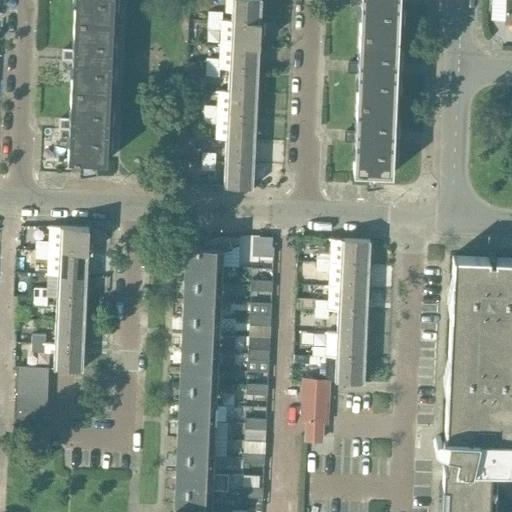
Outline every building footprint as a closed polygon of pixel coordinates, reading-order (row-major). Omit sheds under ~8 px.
[(112,23),(113,0),(74,0),(73,21),(112,23)] [(232,0),(232,22),(260,24),(261,0),(232,0)] [(399,35),(399,33),(400,0),(349,0),(350,2),(361,2),(360,33),(399,35)] [(208,21),(222,22),(222,12),(208,11),(208,21)] [(109,92),(112,33),(112,23),(73,21),(72,49),(63,49),(63,59),(72,59),(70,90),(109,92)] [(259,47),(259,33),(260,24),(232,22),(222,22),(208,21),(207,29),(221,30),(221,46),(259,47)] [(395,105),(397,72),(399,35),(360,33),(359,62),(347,62),(347,71),(358,72),(357,102),(395,105)] [(258,70),(259,47),(221,46),(220,59),(206,58),(205,68),(220,68),(220,69),(230,69),(258,70)] [(219,76),(220,69),(220,68),(205,68),(205,76),(219,76)] [(257,93),(258,70),(230,69),(229,91),(229,92),(257,93)] [(106,161),(109,92),(70,90),(69,118),(60,118),(60,128),(69,128),(67,160),(78,160),(79,172),(97,169),(95,161),(106,161)] [(204,105),(203,115),(218,115),(228,116),(256,117),(257,93),(229,92),(229,91),(219,91),(219,93),(218,106),(208,105),(204,105)] [(392,174),(392,165),(395,105),(357,102),(356,131),(344,131),(344,140),(355,141),(354,172),(364,173),(366,184),(383,181),(382,173),(392,174)] [(255,141),(256,117),(203,115),(203,123),(217,124),(217,138),(227,139),(255,141)] [(227,139),(226,162),(254,163),(255,141),(227,139)] [(215,153),(201,152),(201,161),(215,162),(215,153)] [(201,170),(214,170),(215,162),(201,161),(201,170)] [(225,186),(253,187),(254,163),(226,162),(225,186)] [(60,228),(50,228),(49,241),(35,241),(35,250),(87,252),(88,228),(60,228)] [(185,265),(223,267),(223,250),(232,248),(229,235),(204,242),(205,247),(185,246),(185,265)] [(316,253),(316,262),(369,264),(370,240),(369,240),(342,239),(332,239),(331,248),(331,254),(318,253),(316,253)] [(274,246),(263,246),(262,256),(273,257),(274,246)] [(86,276),(87,252),(35,250),(35,259),(48,259),(48,275),(58,276),(58,275),(86,276)] [(442,465),(440,511),(494,511),(496,469),(501,469),(501,468),(496,467),(497,461),(502,463),(502,461),(498,460),(502,440),(507,440),(511,439),(511,257),(452,255),(452,274),(451,274),(446,296),(446,297),(449,320),(448,355),(442,378),(442,379),(446,401),(444,436),(442,436),(439,436),(438,436),(437,437),(436,437),(435,438),(434,439),(434,440),(433,441),(433,442),(433,444),(434,445),(434,446),(435,447),(436,448),(437,448),(438,449),(449,451),(445,465),(442,465)] [(368,288),(369,264),(316,262),(316,270),(330,271),(329,286),(368,288)] [(185,265),(184,282),(222,284),(223,267),(185,265)] [(85,299),(86,276),(58,275),(58,276),(58,288),(46,287),(46,288),(33,288),(33,297),(47,297),(57,298),(85,299)] [(261,291),(262,280),(251,280),(251,290),(261,291)] [(262,280),(261,291),(272,291),(272,281),(262,280)] [(184,282),(183,299),(221,301),(222,284),(184,282)] [(367,311),(368,288),(329,286),(328,300),(315,300),(314,308),(328,309),(328,310),(338,311),(338,309),(367,311)] [(47,297),(33,297),(32,305),(46,306),(47,297)] [(84,323),(85,299),(57,298),(56,322),(84,323)] [(183,299),(182,316),(220,318),(221,301),(183,299)] [(328,309),(314,308),(314,318),(328,318),(328,310),(328,309)] [(337,333),(365,334),(367,311),(338,309),(338,311),(337,333)] [(260,325),(260,315),(250,314),(249,325),(260,325)] [(260,315),(260,325),(270,326),(271,315),(260,315)] [(219,335),(220,318),(182,316),(182,334),(219,335)] [(83,346),(84,323),(56,322),(56,336),(45,336),(45,335),(31,334),(31,344),(83,346)] [(313,346),(312,355),(315,355),(336,356),(364,358),(365,334),(337,333),(327,332),(326,347),(313,346)] [(182,334),(181,351),(219,352),(219,335),(182,334)] [(82,370),(83,346),(31,344),(31,352),(55,353),(54,369),(82,370)] [(258,360),(259,349),(248,349),(248,359),(258,360)] [(259,349),(258,360),(269,360),(269,350),(259,349)] [(181,351),(180,368),(218,370),(219,352),(181,351)] [(364,358),(336,356),(315,355),(315,364),(324,365),(324,366),(335,367),(335,380),(363,381),(364,358)] [(46,382),(46,370),(47,368),(18,367),(18,380),(46,382)] [(180,368),(179,386),(217,388),(218,370),(180,368)] [(306,421),(321,422),(326,422),(328,380),(304,379),(302,421),(306,421)] [(18,380),(17,394),(46,395),(46,382),(18,380)] [(257,395),(257,384),(247,384),(246,394),(257,395)] [(257,384),(257,395),(267,395),(268,385),(257,384)] [(179,386),(179,403),(216,405),(217,388),(179,386)] [(17,394),(16,407),(45,408),(46,395),(17,394)] [(179,403),(178,420),(216,422),(216,405),(179,403)] [(45,421),(45,408),(16,407),(16,420),(45,421)] [(255,429),(256,419),(245,418),(245,429),(255,429)] [(256,419),(255,429),(266,430),(266,419),(256,419)] [(45,421),(16,420),(15,433),(44,434),(45,421)] [(178,420),(177,438),(215,439),(216,422),(178,420)] [(306,421),(305,439),(321,440),(321,422),(306,421)] [(177,438),(176,455),(214,456),(215,439),(177,438)] [(254,463),(254,453),(244,453),(243,463),(254,463)] [(254,453),(254,463),(265,464),(265,453),(254,453)] [(175,472),(213,474),(214,456),(176,455),(175,472)] [(175,472),(175,489),(213,491),(213,474),(175,472)] [(252,498),(253,487),(242,487),(242,497),(252,498)] [(253,487),(252,498),(263,498),(264,488),(253,487)] [(175,489),(174,506),(212,508),(213,491),(175,489)]
